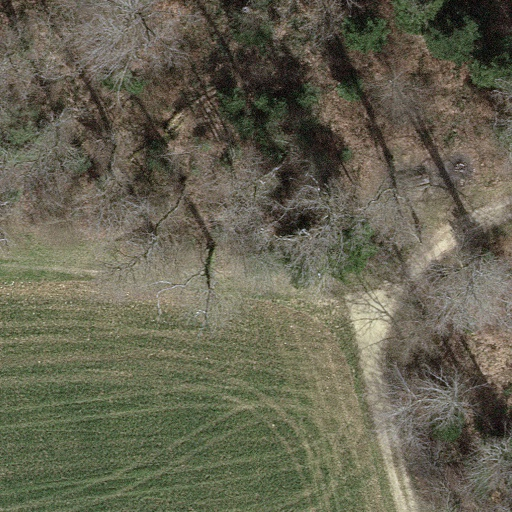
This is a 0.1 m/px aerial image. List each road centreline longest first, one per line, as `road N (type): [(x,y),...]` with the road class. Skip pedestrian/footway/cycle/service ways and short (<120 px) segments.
road 1 (track): [(407,511),(371,373),(377,291)]
road 2 (track): [(511,203),(420,251),(377,291)]
